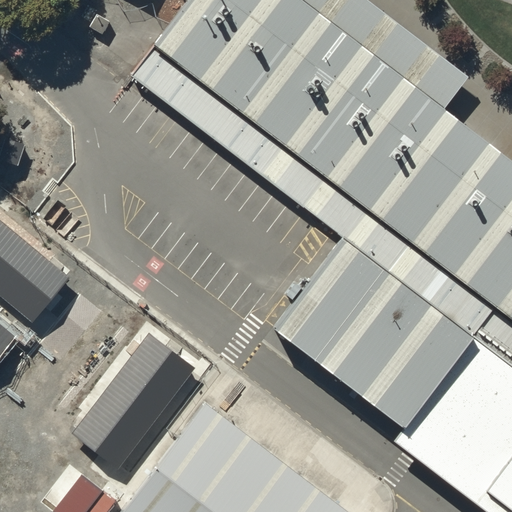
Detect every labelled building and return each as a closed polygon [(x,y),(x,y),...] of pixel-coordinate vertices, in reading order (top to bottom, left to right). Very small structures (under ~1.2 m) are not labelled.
[(192,0),(131,79),(339,240),(266,335),(402,440),(394,450),(474,511),(511,511),(511,170),(446,119),(472,86),(360,0),(192,0)] [(511,37),(486,35),(478,107),(511,110),(511,37)] [(68,281),(8,231),(0,239),(0,296),(32,324),(68,281)] [(0,355),(14,339),(0,326),(0,355)] [(195,370),(150,337),(74,437),(119,470),(195,370)] [(340,511),(207,411),(125,511),(340,511)] [(0,480),(0,500),(8,485),(0,480)]
